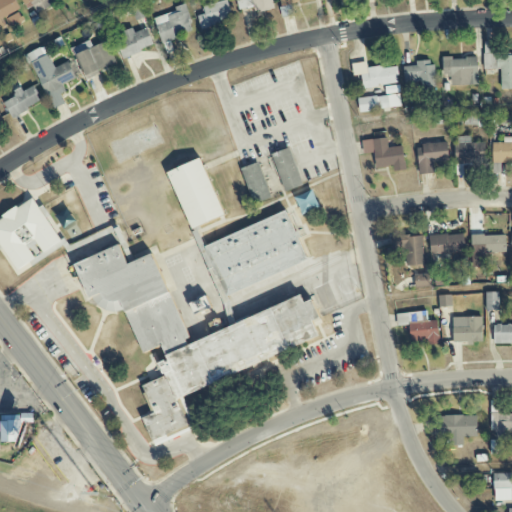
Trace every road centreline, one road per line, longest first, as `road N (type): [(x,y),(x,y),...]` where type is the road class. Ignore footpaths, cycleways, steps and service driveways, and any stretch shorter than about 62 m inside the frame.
road 1 (residential): [(0,169),(126,101),(286,46),(392,25),(511,18)]
road 2 (residential): [(328,37),(406,434),(455,511)]
road 3 (residential): [(154,498),(236,446),(352,399),(511,376)]
road 4 (secondary): [(0,312),(163,511)]
road 5 (residential): [(361,212),(511,197)]
